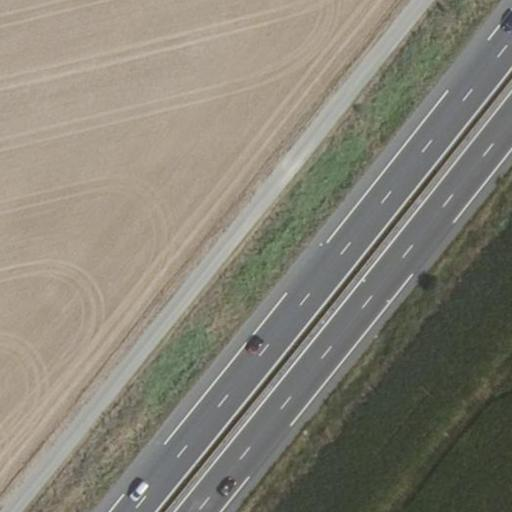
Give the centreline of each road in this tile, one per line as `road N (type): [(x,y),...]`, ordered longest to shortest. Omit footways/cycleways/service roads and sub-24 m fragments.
road 1 (track): [(0,506),(405,0)]
road 2 (trunk): [(511,40),(133,511)]
road 3 (trunk): [(197,511),(511,121)]
